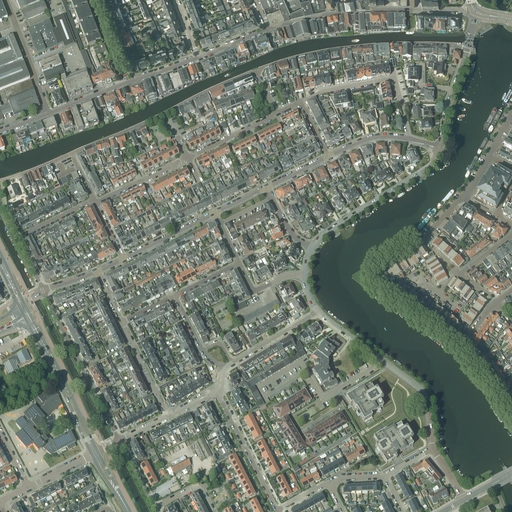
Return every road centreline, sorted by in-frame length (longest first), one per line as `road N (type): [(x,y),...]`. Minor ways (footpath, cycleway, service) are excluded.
road 1 (residential): [(255,71),(354,46),(468,49)]
road 2 (residential): [(267,29),(332,13),(472,10)]
road 3 (residential): [(72,153),(255,71)]
road 4 (residential): [(424,239),(374,278),(461,344)]
road 5 (residential): [(309,249),(430,165),(440,147)]
road 6 (residential): [(118,440),(43,291)]
road 7 (secondary): [(94,453),(28,317)]
road 8 (residential): [(277,511),(216,390)]
road 9 (residential): [(17,238),(2,180),(72,153)]
road 10 (residential): [(47,113),(4,0)]
